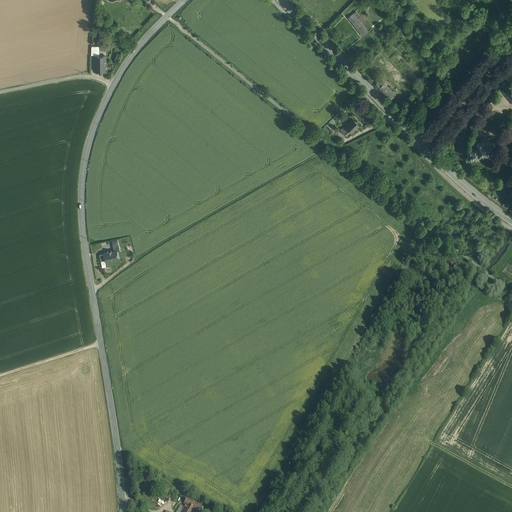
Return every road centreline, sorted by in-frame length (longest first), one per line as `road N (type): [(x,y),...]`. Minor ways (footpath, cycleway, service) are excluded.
road 1 (secondary): [(122,511),(82,224),(83,168),(128,59),(184,0)]
road 2 (track): [(92,289),(320,152),(415,232),(343,364)]
road 3 (primary): [(282,0),(422,145),(511,219)]
